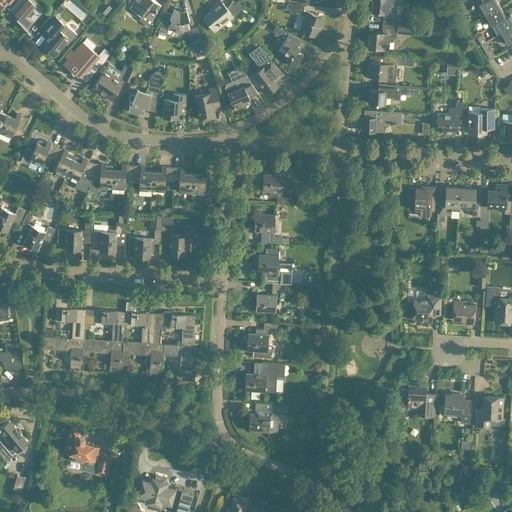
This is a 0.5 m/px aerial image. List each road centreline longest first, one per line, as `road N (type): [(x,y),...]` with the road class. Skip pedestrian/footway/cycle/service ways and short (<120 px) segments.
road 1 (residential): [(0,38),(100,128),(130,138),(231,144)]
road 2 (unclassified): [(227,280),(84,272),(0,253)]
road 3 (unclassified): [(221,444),(109,401),(0,393)]
road 4 (residential): [(339,151),(511,158)]
road 5 (unclassified): [(221,444),(227,280)]
road 6 (residential): [(231,144),(237,129),(295,91),(328,50),(347,49)]
road 7 (unclassified): [(227,280),(231,144)]
